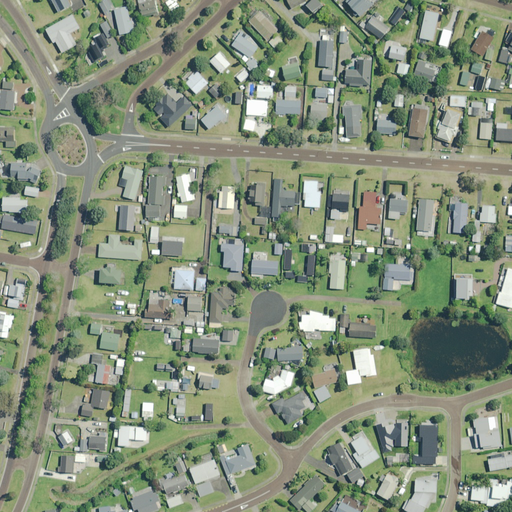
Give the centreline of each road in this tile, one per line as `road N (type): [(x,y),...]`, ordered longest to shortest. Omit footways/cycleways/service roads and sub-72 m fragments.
road 1 (residential): [(126,142),(511,170)]
road 2 (tertiary): [(71,270),(33,466)]
road 3 (tertiary): [(11,459),(44,266)]
road 4 (residential): [(293,464),(359,407),(455,404)]
road 5 (residential): [(268,307),(243,368),(243,400),(293,464)]
road 6 (residential): [(397,302),(301,296),(268,307)]
